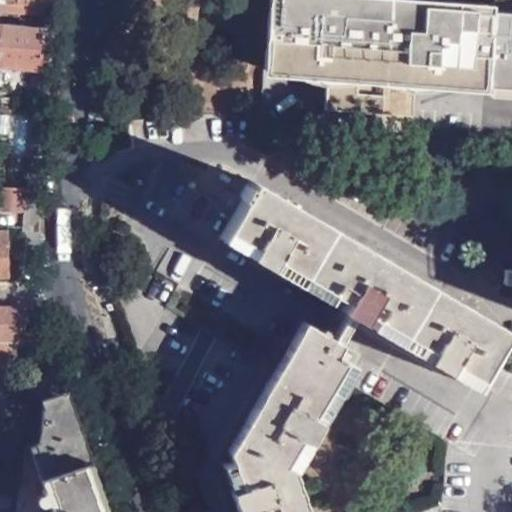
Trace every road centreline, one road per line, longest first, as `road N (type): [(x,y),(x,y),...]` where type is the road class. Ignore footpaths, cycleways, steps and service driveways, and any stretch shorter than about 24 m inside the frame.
road 1 (tertiary): [(66,290),(62,246),(82,0)]
road 2 (tertiary): [(144,511),(66,290)]
